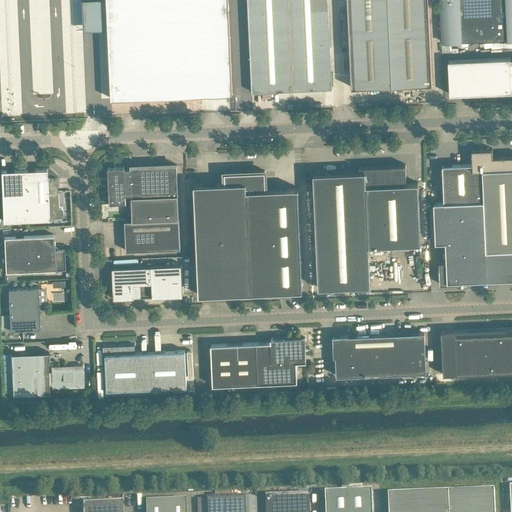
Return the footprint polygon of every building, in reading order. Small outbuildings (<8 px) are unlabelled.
[(106,0),(111,98),(233,92),(228,0),(106,0)] [(247,0),(252,91),(332,88),(328,0),(247,0)] [(428,0),(347,0),(352,87),(432,83),(428,0)] [(511,0),(441,0),(444,41),(460,41),(510,39),(510,38),(511,38),(511,0)] [(510,57),(449,60),(450,94),(511,91),(511,90),(511,89),(511,58),(510,57)] [(473,163),(442,165),(444,201),(484,199),(483,169),(511,167),(511,155),(493,156),(493,148),(472,149),(473,163)] [(140,219),(179,218),(178,194),(177,164),(145,165),(145,164),(138,164),(138,166),(130,166),(130,168),(125,168),(124,166),(108,167),(109,203),(126,202),(126,195),(132,194),(132,197),(139,197),(140,219)] [(421,243),(418,182),(406,182),(406,164),(373,165),(373,170),(366,170),(365,170),(313,173),(319,287),(371,285),(369,245),(421,243)] [(511,167),(483,169),(484,199),(487,250),(511,248),(511,167)] [(49,215),(63,215),(62,207),(58,203),(57,176),(56,176),(56,175),(50,169),(47,169),(47,168),(1,170),(3,220),(49,218),(49,215)] [(266,188),(265,170),(225,172),(225,182),(194,183),(199,294),(302,290),(298,187),(266,188)] [(444,201),(434,202),(436,242),(446,241),(446,261),(439,261),(440,283),(459,282),(459,280),(488,279),(487,250),(484,199),(444,201)] [(125,220),(126,250),(180,248),(179,218),(140,219),(125,220)] [(65,269),(64,249),(55,250),(54,234),(4,236),(5,271),(44,269),(44,270),(65,269)] [(511,248),(487,250),(488,279),(511,277),(511,248)] [(113,266),(114,298),(183,295),(182,263),(113,266)] [(38,286),(8,288),(10,329),(40,327),(38,286)] [(443,374),(511,370),(511,326),(506,327),(506,328),(445,331),(445,330),(441,331),(441,336),(442,336),(443,374)] [(351,334),(336,334),(333,338),(334,356),(336,356),(337,375),(427,371),(425,331),(351,334)] [(213,385),(297,381),(296,361),(307,360),(306,360),(305,336),(271,338),(271,337),(271,341),(211,344),(213,385)] [(185,350),(135,352),(135,344),(103,345),(104,366),(106,366),(107,390),(187,386),(185,350)] [(52,371),(48,372),(48,362),(49,362),(49,352),(11,353),(13,394),(49,392),(49,384),(52,384),(53,387),(84,386),(83,365),(52,366),(52,371)] [(495,511),(494,491),(388,495),(389,511),(495,511)] [(373,511),(372,492),(325,494),(326,511),(373,511)] [(310,511),(309,495),(266,497),(266,511),(310,511)] [(248,511),(248,497),(206,499),(206,511),(248,511)] [(186,511),(185,500),(146,502),(145,511),(186,511)] [(122,511),(122,503),(83,505),(82,511),(122,511)]
